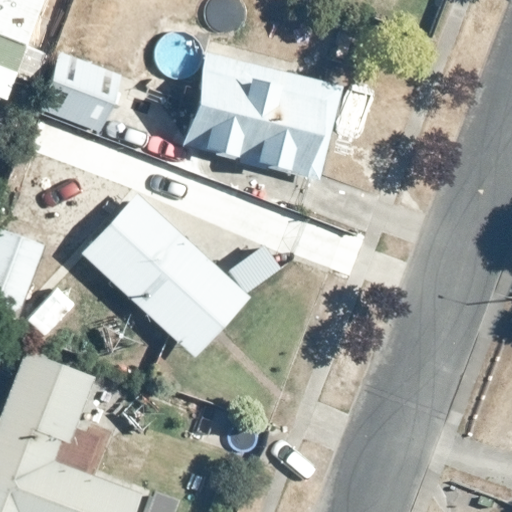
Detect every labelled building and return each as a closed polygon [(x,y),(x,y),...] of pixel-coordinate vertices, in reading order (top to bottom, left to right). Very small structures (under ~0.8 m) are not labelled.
[(0,0),(0,35),(23,44),(39,0),(0,0)] [(54,48),(31,109),(96,133),(119,73),(54,48)] [(345,84),(201,52),(180,146),(324,178),(345,84)] [(16,66),(0,59),(0,98),(3,100),(16,66)] [(245,292),(129,190),(75,251),(190,354),(245,292)] [(41,243),(0,225),(0,315),(10,319),(41,243)] [(90,374),(20,348),(0,402),(0,511),(130,511),(138,492),(38,455),(45,437),(65,444),(90,374)]
